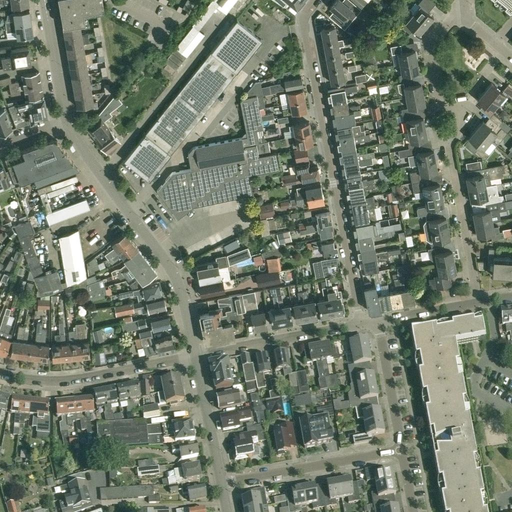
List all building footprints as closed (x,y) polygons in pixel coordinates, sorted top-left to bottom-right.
[(58,0),(63,26),(80,23),(85,22),(84,12),(98,10),(98,13),(104,12),(102,0),(58,0)] [(187,9),(192,0),(191,0),(185,0),(182,7),(187,9)] [(210,0),(216,5),(226,12),(235,0),(210,0)] [(274,0),(283,7),(288,1),(296,8),(303,0),(274,0)] [(335,0),(330,7),(333,10),(328,15),(339,24),(344,19),(347,14),(353,19),(361,9),(352,2),(349,7),(340,0),(335,0)] [(428,12),(432,7),(435,3),(432,0),(421,0),(418,4),(415,1),(408,10),(413,14),(426,25),(433,17),(428,12)] [(511,0),(496,0),(510,11),(511,7),(511,0)] [(5,26),(31,23),(30,10),(14,12),(15,19),(5,21),(5,26)] [(419,34),(426,25),(413,14),(406,22),(404,21),(400,25),(410,33),(413,29),(419,34)] [(149,180),(156,172),(261,40),(235,20),(124,160),(149,180)] [(324,42),(337,40),(334,26),(331,26),(330,22),(322,24),(323,28),(321,28),(324,42)] [(17,37),(23,36),(33,35),(31,23),(5,26),(6,32),(16,31),(17,37)] [(65,36),(81,34),(80,23),(63,26),(65,36)] [(162,67),(171,74),(204,34),(193,25),(163,61),(166,63),(162,67)] [(363,38),(367,34),(362,30),(358,34),(358,35),(363,38)] [(67,46),(83,44),(81,34),(65,36),(67,46)] [(337,40),(324,42),(326,55),(339,53),(338,46),(344,45),(344,44),(351,42),(350,37),(343,38),(337,40)] [(68,57),(85,54),(83,44),(67,46),(68,57)] [(406,45),(400,46),(400,44),(390,46),(392,54),(397,53),(399,63),(417,60),(415,49),(407,51),(406,45)] [(370,45),(362,47),(363,56),(372,54),(370,45)] [(0,67),(31,63),(30,54),(31,53),(31,50),(29,48),(29,47),(15,49),(15,46),(0,47),(0,67)] [(329,69),(342,67),(339,53),(326,55),(329,69)] [(70,67),(87,64),(85,54),(68,57),(70,67)] [(400,80),(412,78),(411,72),(419,71),(417,60),(399,63),(401,74),(399,74),(400,80)] [(72,77),(88,74),(87,64),(70,67),(72,77)] [(343,72),(342,67),(329,69),(332,83),(346,80),(347,79),(346,73),(345,72),(343,72)] [(41,83),(39,71),(33,72),(22,74),(24,86),(41,83)] [(356,83),(366,81),(367,81),(365,73),(354,75),(356,83)] [(74,87),(90,84),(88,74),(72,77),(74,87)] [(270,93),(276,92),(275,91),(287,89),(287,88),(302,85),(301,82),(302,81),(302,77),(300,76),(300,75),(284,78),(285,82),(269,85),(270,93)] [(10,76),(0,78),(0,84),(8,83),(9,89),(19,87),(18,83),(18,81),(11,82),(10,76)] [(406,97),(423,94),(421,83),(414,84),(412,78),(400,80),(400,82),(397,83),(398,91),(402,94),(405,93),(406,97)] [(375,79),(367,81),(366,81),(367,87),(377,86),(375,79)] [(257,96),(263,95),(260,81),(255,83),(247,93),(247,97),(257,96)] [(491,82),(484,91),(498,103),(507,93),(511,97),(511,89),(511,88),(506,85),(503,89),(503,88),(501,90),(491,82)] [(26,98),(43,95),(41,83),(24,86),(26,98)] [(75,97),(92,94),(90,84),(74,87),(75,97)] [(329,102),(348,98),(347,91),(356,90),(355,85),(349,86),(349,85),(345,86),(345,87),(327,90),(329,102)] [(9,89),(10,95),(20,93),(20,90),(19,87),(9,89)] [(290,102),(304,99),(302,89),(279,93),(281,104),(290,102)] [(491,111),(498,103),(484,91),(477,99),(491,111)] [(92,94),(75,97),(77,107),(93,104),(92,94)] [(111,115),(109,112),(122,102),(115,94),(98,115),(99,116),(96,118),(98,120),(87,128),(100,145),(106,153),(120,143),(114,135),(103,121),(111,115)] [(402,115),(415,112),(413,107),(425,104),(423,94),(406,97),(408,107),(401,109),(402,115)] [(260,115),(259,105),(257,96),(247,97),(242,98),(240,100),(246,132),(256,130),(256,129),(262,128),(263,128),(261,120),(274,118),(273,113),(260,115)] [(13,118),(16,127),(31,121),(31,122),(45,116),(47,114),(44,97),(34,99),(25,101),(26,107),(20,109),(18,103),(8,106),(13,118)] [(331,113),(360,108),(359,104),(350,106),(348,98),(329,102),(331,113)] [(283,114),(289,113),(306,110),(304,99),(290,102),(291,107),(282,109),(283,114)] [(360,108),(331,113),(333,125),(353,122),(351,114),(365,112),(365,107),(360,108)] [(0,133),(12,129),(4,108),(0,109),(0,133)] [(408,131),(425,128),(423,117),(416,118),(415,112),(402,115),(403,121),(406,120),(408,131)] [(502,120),(493,112),(489,117),(497,124),(499,125),(502,120)] [(482,120),(475,129),(490,141),(494,136),(497,138),(502,138),(502,137),(507,132),(499,125),(497,124),(493,129),(485,122),(482,120)] [(295,135),(310,132),(308,121),(289,125),(290,129),(293,129),(295,135)] [(364,129),(361,130),(360,123),(353,125),(353,123),(334,127),(336,139),(365,133),(364,129)] [(258,143),(265,141),(262,128),(256,129),(256,130),(258,143)] [(408,148),(421,146),(420,140),(427,139),(425,128),(408,131),(410,142),(407,142),(408,148)] [(483,149),(490,141),(475,129),(468,137),(479,146),(475,151),(485,159),(489,154),(483,149)] [(255,143),(258,143),(256,130),(246,132),(247,136),(193,147),(187,154),(190,169),(258,156),(255,143)] [(310,132),(295,135),(296,141),(292,142),(293,147),(312,143),(310,132)] [(357,147),(356,141),(372,138),(371,132),(365,133),(336,139),(338,150),(357,147)] [(379,139),(379,143),(384,142),(387,142),(386,139),(385,133),(378,134),(379,139)] [(79,171),(80,171),(73,162),(57,140),(52,139),(5,157),(15,184),(33,177),(37,186),(78,171),(79,171)] [(258,156),(270,153),(267,141),(265,141),(258,143),(255,143),(258,156)] [(387,150),(386,142),(379,143),(380,151),(387,150)] [(418,164),(435,160),(433,149),(422,152),(421,146),(408,148),(398,150),(400,157),(416,154),(418,164)] [(306,147),(294,149),(296,162),(308,159),(306,147)] [(374,150),(359,153),(357,147),(338,150),(341,162),(372,156),(375,156),(374,150)] [(178,218),(194,206),(253,195),(249,175),(279,169),(276,152),(270,153),(258,156),(190,169),(171,173),(157,190),(178,218)] [(362,170),(361,165),(373,163),(372,156),(341,162),(343,174),(362,170)] [(411,182),(431,178),(430,173),(437,171),(435,160),(418,164),(419,170),(409,172),(411,182)] [(480,161),(466,164),(467,171),(478,168),(481,168),(480,161)] [(285,184),(319,178),(317,166),(309,167),(308,162),(294,165),(296,175),(284,177),(285,184)] [(484,180),(498,177),(497,171),(504,170),(503,164),(481,168),(478,168),(479,174),(466,177),(468,189),(485,186),(484,180)] [(9,169),(5,170),(4,167),(2,168),(1,167),(0,167),(0,186),(9,183),(11,186),(15,185),(9,169)] [(386,168),(383,169),(386,180),(390,179),(392,179),(390,170),(390,168),(386,168)] [(345,188),(374,182),(373,178),(364,180),(362,172),(343,176),(345,188)] [(424,197),(441,194),(439,183),(432,184),(431,178),(411,182),(413,192),(423,191),(424,197)] [(295,197),(322,192),(320,182),(296,186),(297,191),(294,192),(295,197)] [(348,199),(367,196),(365,188),(374,187),(374,182),(345,188),(348,199)] [(485,204),(497,202),(506,200),(505,193),(498,195),(497,189),(496,184),(490,184),(485,186),(468,189),(471,200),(484,198),(485,204)] [(303,206),(308,206),(324,203),(322,192),(295,197),(296,198),(289,199),(290,204),(302,202),(303,206)] [(367,195),(367,196),(348,199),(350,211),(374,206),(375,206),(373,194),(367,195)] [(418,215),(425,214),(437,212),(436,206),(444,205),(442,199),(444,199),(443,194),(442,195),(441,194),(424,197),(426,206),(418,207),(417,209),(418,215)] [(261,204),(262,202),(262,198),(259,197),(256,197),(254,200),(255,203),(257,205),(261,204)] [(85,199),(75,203),(78,211),(89,207),(85,199)] [(396,202),(391,203),(393,215),(399,214),(396,202)] [(475,224),(492,221),(491,215),(499,213),(497,202),(485,204),(486,210),(473,212),(475,224)] [(259,219),(266,217),(274,216),(272,204),(257,207),(259,219)] [(350,211),(352,223),(377,218),(374,206),(350,211)] [(299,228),(331,222),(329,211),(314,214),(316,220),(298,223),(299,228)] [(425,232),(448,227),(446,216),(438,218),(437,212),(425,214),(426,220),(423,224),(425,232)] [(28,220),(27,215),(2,224),(4,229),(28,220)] [(257,219),(261,236),(269,234),(266,217),(257,219)] [(33,232),(28,220),(14,225),(19,238),(33,232)] [(355,236),(383,231),(382,227),(373,229),(371,221),(352,225),(355,236)] [(492,221),(475,224),(477,236),(490,233),(492,239),(504,237),(503,231),(497,232),(496,226),(493,227),(492,221)] [(331,222),(299,228),(300,233),(317,229),(318,235),(333,232),(331,222)] [(431,248),(443,245),(442,240),(450,238),(448,227),(425,232),(426,239),(430,242),(431,248)] [(16,233),(11,228),(7,233),(11,238),(16,233)] [(59,236),(67,285),(86,277),(78,229),(59,236)] [(357,248),(376,244),(374,237),(384,236),(383,231),(355,236),(357,248)] [(108,258),(132,240),(126,233),(112,243),(115,246),(105,254),(108,258)] [(29,234),(19,238),(26,258),(36,255),(29,234)] [(337,250),(335,243),(335,244),(334,239),(327,241),(326,238),(311,241),(312,248),(321,246),(322,253),(337,250)] [(124,258),(138,248),(132,240),(108,258),(111,263),(121,255),(124,258)] [(400,248),(387,250),(377,252),(376,244),(357,248),(359,259),(387,254),(400,252),(400,248)] [(437,264),(454,261),(452,250),(445,251),(443,245),(431,248),(426,248),(428,257),(432,260),(436,259),(437,264)] [(279,246),(261,253),(263,259),(266,259),(279,256),(281,256),(279,246)] [(248,247),(227,255),(229,264),(251,256),(248,247)] [(125,270),(143,256),(138,248),(124,258),(127,262),(121,267),(115,268),(117,273),(118,273),(125,270)] [(505,276),(507,258),(493,257),(494,248),(488,248),(487,269),(492,269),(492,275),(505,276)] [(23,253),(16,250),(13,259),(20,261),(23,253)] [(359,259),(361,271),(380,268),(379,260),(388,259),(387,254),(359,259)] [(36,255),(26,258),(28,263),(38,260),(36,255)] [(196,265),(198,274),(219,270),(218,267),(227,266),(225,255),(216,257),(217,261),(196,265)] [(259,264),(263,263),(261,256),(261,255),(256,256),(253,257),(255,265),(259,264)] [(87,269),(97,264),(94,256),(86,262),(87,269)] [(130,279),(136,274),(150,264),(143,256),(125,270),(118,273),(121,276),(126,275),(130,279)] [(281,268),(279,256),(266,259),(268,271),(281,268)] [(338,257),(322,260),(323,267),(340,263),(338,257)] [(38,260),(28,263),(30,268),(40,264),(38,260)] [(312,262),(315,277),(324,276),(321,260),(312,262)] [(454,261),(437,264),(439,275),(436,275),(438,287),(451,285),(449,273),(456,272),(454,261)] [(40,264),(30,268),(32,273),(42,269),(40,264)] [(97,264),(87,269),(88,275),(94,272),(93,270),(99,267),(97,264)] [(137,286),(148,278),(156,272),(150,264),(136,274),(139,278),(129,285),(131,288),(137,286)] [(410,264),(396,266),(398,273),(411,271),(410,264)] [(209,283),(222,281),(229,280),(227,266),(218,267),(219,270),(198,274),(200,284),(209,282),(209,283)] [(398,278),(396,266),(391,267),(396,290),(388,292),(392,309),(403,306),(398,278)] [(42,269),(32,273),(34,278),(44,274),(42,269)] [(44,274),(34,278),(40,296),(62,287),(56,269),(44,274)] [(280,281),(278,270),(256,275),(258,285),(280,281)] [(381,293),(379,279),(377,270),(373,271),(375,285),(380,311),(392,309),(388,292),(381,293)] [(4,273),(0,280),(5,283),(8,276),(4,273)] [(87,284),(90,284),(97,281),(97,279),(95,275),(87,278),(87,284)] [(336,284),(332,285),(330,276),(325,277),(327,286),(326,286),(331,313),(334,313),(334,315),(340,314),(339,312),(342,311),(342,308),(343,308),(342,303),(341,303),(340,297),(341,296),(340,290),(337,291),(336,284)] [(403,306),(415,304),(412,287),(404,289),(402,278),(398,278),(403,306)] [(25,281),(20,279),(17,292),(22,294),(25,281)] [(91,291),(104,287),(102,279),(97,281),(90,284),(91,291)] [(138,299),(152,296),(161,294),(161,292),(162,291),(161,288),(160,287),(158,281),(142,285),(138,288),(118,293),(119,297),(137,293),(138,299)] [(209,282),(200,284),(199,284),(202,296),(224,292),(222,281),(209,283),(209,282)] [(33,283),(27,282),(24,291),(30,293),(33,283)] [(371,286),(371,284),(370,282),(363,283),(369,311),(371,312),(380,311),(375,285),(371,286)] [(328,314),(331,313),(326,286),(321,287),(324,299),(318,300),(321,315),(322,315),(322,317),(328,316),(328,314)] [(64,287),(65,297),(73,296),(72,287),(64,287)] [(104,287),(91,291),(93,299),(106,296),(104,287)] [(282,323),(276,289),(275,287),(269,288),(270,293),(272,296),(275,308),(269,309),(272,325),(273,325),(273,326),(279,325),(278,323),(282,323)] [(276,289),(282,323),(286,322),(286,323),(291,322),(291,321),(292,321),(289,305),(283,306),(280,289),(276,289)] [(301,290),(307,318),(310,317),(311,319),(316,318),(316,316),(317,316),(314,300),(308,301),(306,289),(301,290)] [(303,319),(307,318),(301,290),(297,291),(299,303),(293,304),(296,320),(297,320),(298,321),(303,320),(303,319)] [(226,311),(227,316),(230,316),(245,311),(242,294),(216,298),(218,307),(230,305),(231,310),(226,311)] [(142,313),(156,309),(166,307),(163,295),(146,300),(132,303),(132,301),(114,305),(117,315),(134,311),(133,309),(141,307),(142,313)] [(256,312),(254,302),(254,298),(248,299),(248,296),(243,296),(246,314),(251,313),(254,328),(267,326),(264,310),(256,312)] [(511,340),(511,307),(501,309),(502,325),(506,325),(507,333),(511,332),(511,341),(511,340)] [(230,316),(227,316),(222,317),(220,308),(209,310),(209,313),(200,315),(202,325),(220,322),(230,320),(230,316)] [(0,339),(6,323),(7,323),(10,315),(5,314),(0,326),(0,339)] [(152,323),(154,329),(170,325),(167,314),(151,317),(151,316),(138,319),(121,323),(123,330),(152,323)] [(486,511),(471,427),(455,343),(485,337),(481,319),(420,330),(412,341),(444,511),(486,511)] [(41,333),(41,329),(42,323),(37,322),(37,333),(35,343),(31,342),(28,358),(34,359),(34,357),(38,358),(41,333)] [(224,340),(235,338),(231,323),(221,325),(220,322),(202,325),(204,339),(209,343),(223,340),(224,340)] [(12,325),(7,323),(6,323),(0,339),(0,352),(4,354),(10,339),(12,334),(9,333),(12,325)] [(83,341),(83,337),(86,336),(84,323),(76,324),(77,332),(80,356),(84,356),(84,357),(90,357),(88,341),(83,341)] [(23,331),(23,326),(18,325),(17,333),(18,333),(17,340),(12,339),(10,355),(16,356),(16,355),(19,355),(23,331)] [(71,359),(70,343),(65,343),(63,327),(59,328),(59,334),(62,358),(66,358),(66,359),(71,359)] [(49,345),(45,344),(47,330),(41,329),(41,333),(38,358),(41,358),(41,360),(47,360),(49,345)] [(101,330),(92,332),(95,343),(104,341),(101,330)] [(28,358),(31,342),(26,341),(28,331),(23,331),(19,355),(23,356),(22,357),(28,358)] [(77,357),(80,356),(77,332),(69,333),(70,343),(71,359),(77,358),(77,357)] [(58,359),(62,358),(59,334),(55,334),(56,344),(51,345),(53,361),(59,360),(58,359)] [(172,341),(171,335),(153,340),(151,334),(140,337),(143,348),(145,347),(147,355),(158,352),(174,348),(174,347),(175,345),(174,342),(172,341)] [(351,354),(369,351),(367,340),(354,342),(353,339),(347,340),(348,349),(350,349),(351,353),(351,354)] [(328,345),(327,345),(326,343),(323,344),(322,346),(319,346),(325,379),(329,378),(328,372),(326,360),(331,359),(328,345)] [(319,346),(314,347),(313,346),(311,347),(310,348),(309,348),(309,349),(304,350),(307,364),(316,362),(319,380),(325,379),(319,346)] [(338,349),(331,350),(333,361),(340,360),(338,349)] [(105,351),(94,353),(95,364),(106,363),(105,351)] [(360,371),(359,365),(371,363),(369,351),(351,354),(353,366),(348,367),(349,373),(360,371)] [(287,352),(272,355),(275,371),(283,370),(285,376),(291,375),(287,352)] [(252,365),(250,365),(249,355),(240,357),(245,385),(256,383),(253,367),(252,365)] [(267,356),(266,356),(265,355),(261,356),(261,357),(254,359),(256,366),(253,367),(256,383),(257,391),(265,389),(262,374),(270,373),(267,356)] [(234,369),(229,370),(227,360),(221,361),(213,362),(210,367),(212,378),(213,378),(235,373),(234,369)] [(376,387),(373,375),(361,377),(360,371),(349,373),(351,385),(350,387),(351,391),(376,387)] [(232,387),(231,380),(236,379),(235,373),(213,378),(215,390),(232,387)] [(305,374),(288,377),(291,388),(297,387),(298,395),(309,393),(305,374)] [(163,393),(181,389),(179,378),(172,379),(171,376),(160,378),(163,393)] [(141,383),(143,398),(150,397),(148,382),(141,383)] [(141,383),(137,384),(137,383),(131,384),(130,386),(127,386),(132,411),(136,411),(136,408),(134,406),(133,401),(143,399),(143,398),(141,383)] [(257,391),(256,383),(245,385),(247,394),(257,393),(257,391)] [(132,411),(127,386),(124,387),(122,386),(116,387),(120,404),(127,402),(128,407),(127,409),(128,412),(132,411)] [(104,391),(111,425),(115,424),(113,413),(111,411),(110,406),(118,404),(114,387),(108,389),(107,390),(104,391)] [(366,407),(365,400),(378,398),(376,387),(351,391),(348,395),(350,410),(355,409),(366,407)] [(176,402),(184,401),(181,389),(163,393),(157,394),(160,406),(170,404),(170,407),(177,405),(176,402)] [(111,425),(104,391),(101,392),(99,391),(93,392),(96,409),(104,407),(105,412),(104,414),(106,425),(111,425)] [(278,391),(272,392),(269,393),(270,400),(279,399),(278,391)] [(231,393),(216,396),(219,409),(234,406),(245,404),(243,397),(239,398),(237,392),(231,393)] [(260,402),(258,395),(250,396),(252,404),(260,402)] [(1,396),(0,398),(0,416),(1,412),(6,413),(10,397),(5,396),(4,397),(1,396)] [(83,400),(86,430),(86,434),(91,434),(89,414),(94,414),(92,397),(86,398),(86,400),(83,400)] [(18,436),(22,400),(18,400),(18,398),(12,398),(11,414),(15,414),(13,435),(18,436)] [(28,422),(29,416),(31,400),(25,399),(25,401),(22,400),(18,436),(22,436),(24,425),(24,421),(28,422)] [(76,422),(76,416),(74,399),(68,400),(68,402),(65,402),(67,427),(72,426),(72,422),(76,422)] [(86,430),(83,400),(80,400),(79,399),(74,399),(76,416),(76,422),(81,421),(82,431),(86,430)] [(281,399),(266,402),(268,412),(273,411),(273,414),(283,412),(281,399)] [(37,427),(40,402),(36,402),(37,400),(31,400),(29,416),(33,416),(32,426),(37,427)] [(50,403),(50,402),(40,401),(40,402),(37,427),(36,433),(50,434),(50,418),(48,417),(49,403),(50,403)] [(67,427),(65,402),(62,402),(61,401),(55,402),(57,418),(62,417),(62,422),(60,424),(61,433),(68,432),(67,427)] [(266,412),(264,401),(253,404),(255,414),(258,413),(266,412)] [(157,405),(143,407),(143,420),(160,416),(157,405)] [(382,422),(380,410),(367,413),(366,407),(355,409),(357,420),(363,419),(364,425),(382,422)] [(220,416),(223,431),(239,427),(239,423),(251,421),(249,408),(236,411),(236,413),(220,416)] [(266,412),(258,413),(260,425),(268,424),(266,412)] [(327,418),(300,423),(304,449),(317,446),(316,444),(332,441),(327,418)] [(191,423),(175,424),(147,427),(146,422),(115,424),(111,425),(106,425),(97,426),(98,439),(148,436),(148,437),(163,436),(193,432),(191,424),(191,423)] [(352,437),(354,446),(373,442),(372,436),(384,433),(382,422),(364,425),(366,435),(352,437)] [(259,433),(257,433),(259,443),(266,441),(265,432),(263,425),(257,426),(259,433)] [(285,452),(290,451),(289,449),(296,448),(294,437),(291,425),(279,427),(281,434),(274,435),(276,445),(274,445),(276,454),(278,456),(285,454),(285,452)] [(175,443),(195,441),(193,432),(163,436),(164,440),(174,440),(175,443)] [(255,433),(247,435),(235,437),(236,443),(234,444),(235,448),(232,449),(235,461),(248,459),(247,457),(253,455),(251,445),(257,444),(257,443),(255,434),(255,433)] [(148,446),(148,437),(148,436),(98,439),(99,450),(109,449),(129,448),(148,446)] [(70,447),(79,446),(78,438),(69,439),(70,447)] [(181,460),(197,457),(197,455),(199,453),(198,451),(196,450),(195,445),(186,447),(186,445),(171,448),(172,454),(180,453),(181,460)] [(129,448),(109,449),(109,456),(129,455),(129,448)] [(168,480),(162,481),(163,486),(169,485),(176,484),(192,482),(191,480),(201,478),(198,466),(182,469),(174,471),(175,478),(168,480)] [(137,469),(138,477),(159,475),(158,467),(137,469)] [(376,486),(393,483),(391,472),(379,474),(377,468),(365,470),(367,482),(375,480),(376,486)] [(352,492),(351,489),(350,479),(338,481),(341,499),(347,498),(348,504),(360,501),(358,491),(352,492)] [(335,500),(341,499),(338,481),(327,483),(329,496),(323,497),(325,508),(336,506),(335,500)] [(71,496),(87,492),(84,482),(60,488),(62,493),(70,491),(71,496)] [(383,497),(386,496),(396,495),(393,483),(376,486),(377,492),(371,493),(373,505),(384,503),(383,497)] [(190,502),(206,499),(203,486),(194,488),(193,486),(182,488),(183,494),(188,494),(190,502)] [(316,498),(316,495),(314,486),(303,488),(306,505),(312,504),(313,510),(325,508),(323,497),(316,498)] [(302,511),(307,511),(306,505),(303,488),(291,490),(292,492),(293,500),(293,502),(287,504),(288,508),(288,511),(302,511)] [(244,511),(261,507),(260,501),(266,500),(264,489),(253,491),(254,497),(242,499),(244,511)] [(87,492),(71,496),(71,497),(65,499),(65,502),(59,503),(61,511),(67,510),(68,511),(80,511),(86,510),(85,505),(90,504),(90,502),(91,502),(89,493),(87,493),(87,492)] [(7,511),(19,511),(16,500),(5,504),(7,511)] [(398,511),(398,507),(388,509),(385,509),(384,503),(373,505),(374,511),(398,511)]
